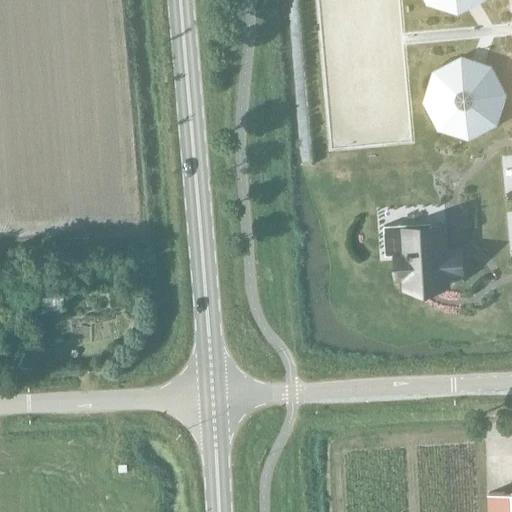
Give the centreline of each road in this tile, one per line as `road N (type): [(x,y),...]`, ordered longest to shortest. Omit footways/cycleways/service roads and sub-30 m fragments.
road 1 (tertiary): [(213,399),(178,0)]
road 2 (unclassified): [(213,399),(511,389)]
road 3 (unclassified): [(0,413),(213,399)]
